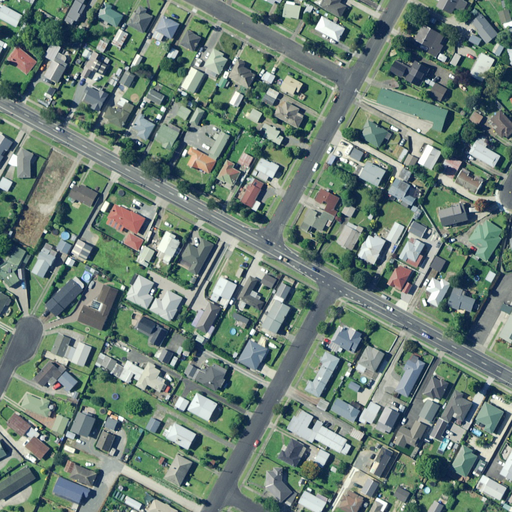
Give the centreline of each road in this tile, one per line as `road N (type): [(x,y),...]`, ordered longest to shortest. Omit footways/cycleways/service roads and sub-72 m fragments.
road 1 (tertiary): [(0,99),(265,244)]
road 2 (residential): [(222,492),(337,282)]
road 3 (tertiary): [(337,282),(511,377)]
road 4 (residential): [(265,244),(354,84)]
road 5 (residential): [(198,0),(354,84)]
